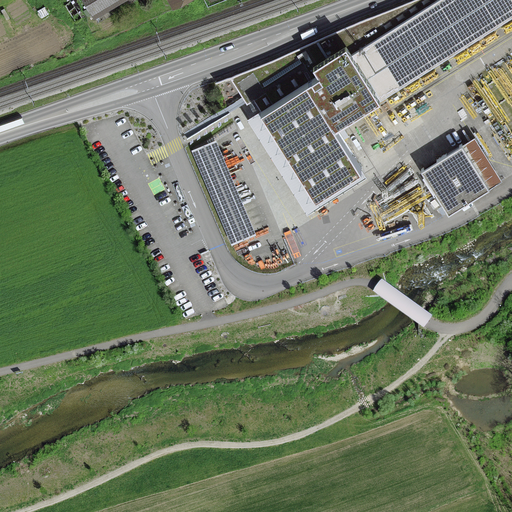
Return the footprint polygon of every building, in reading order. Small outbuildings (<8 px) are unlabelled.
[(82,0),(91,14),(115,0),(82,0)] [(261,64),(229,76),(241,95),(257,86),(261,92),(252,98),(315,197),(360,168),(334,126),(511,13),(511,0),(410,0),(356,22),(261,64)] [(75,22),(81,18),(70,1),(64,5),(75,22)] [(257,236),(216,140),(191,151),(232,246),(257,236)] [(460,143),(419,169),(436,196),(447,213),(488,187),(460,143)] [(436,210),(442,206),(436,196),(430,200),(436,210)]
